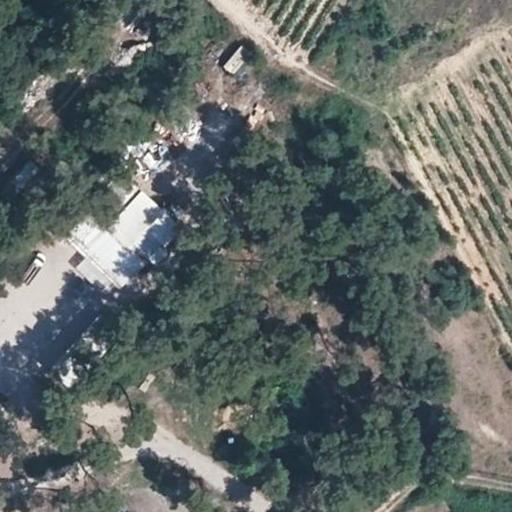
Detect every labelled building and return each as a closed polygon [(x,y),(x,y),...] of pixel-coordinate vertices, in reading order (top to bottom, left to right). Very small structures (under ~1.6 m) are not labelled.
[(220,59),(229,70),(249,53),(240,42),(220,59)] [(12,195),(38,167),(29,158),(2,186),(12,195)] [(143,260),(174,226),(158,212),(162,208),(120,169),(85,206),(87,208),(143,260)] [(143,260),(87,208),(65,233),(120,284),(143,260)] [(70,371),(113,325),(98,311),(55,358),(70,371)]
